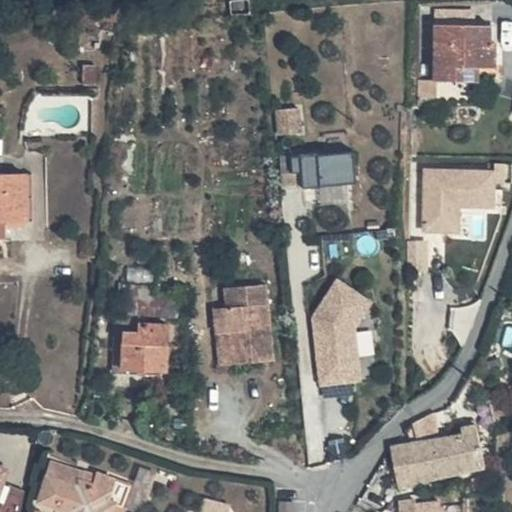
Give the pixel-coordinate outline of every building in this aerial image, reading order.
[(492,25),(437,24),(437,79),(477,79),(477,67),(499,67),(500,41),(492,41),(492,25)] [(304,131),(302,104),(279,106),(281,133),(304,131)] [(357,181),(354,148),(293,153),(295,179),(313,177),(314,185),(357,181)] [(499,168),(427,166),(426,229),(462,230),(463,205),(498,205),(499,168)] [(0,172),(0,199),(18,199),(19,173),(0,172)] [(18,199),(0,199),(0,221),(17,221),(18,199)] [(411,239),(411,268),(429,268),(430,239),(411,239)] [(316,315),(324,383),(364,378),(359,326),(377,300),(341,276),(316,315)] [(278,357),(270,281),(228,286),(230,305),(217,307),(219,329),(233,327),(237,361),(278,357)] [(152,321),(124,319),(123,327),(109,327),(107,364),(150,365),(152,321)] [(237,361),(233,327),(219,329),(223,362),(237,361)] [(436,434),(441,456),(445,474),(489,463),(483,428),(480,420),(469,422),(470,429),(436,434)] [(436,434),(435,421),(413,425),(415,438),(436,434)] [(419,459),(441,456),(436,434),(415,438),(419,459)] [(401,485),(422,480),(419,459),(415,438),(394,444),(401,485)] [(445,474),(441,456),(419,459),(422,480),(445,474)] [(0,460),(0,498),(12,465),(0,460)] [(120,498),(127,476),(99,467),(98,471),(83,467),(82,470),(52,461),(41,498),(74,509),(83,511),(115,511),(116,510),(120,498)] [(127,476),(120,498),(126,500),(133,478),(127,476)] [(0,507),(0,510),(6,511),(20,511),(27,486),(7,481),(0,507)] [(208,495),(203,511),(230,511),(233,502),(208,495)] [(122,511),(126,500),(120,498),(116,510),(121,511),(122,511)] [(296,511),(297,498),(284,498),(283,511),(296,511)]
